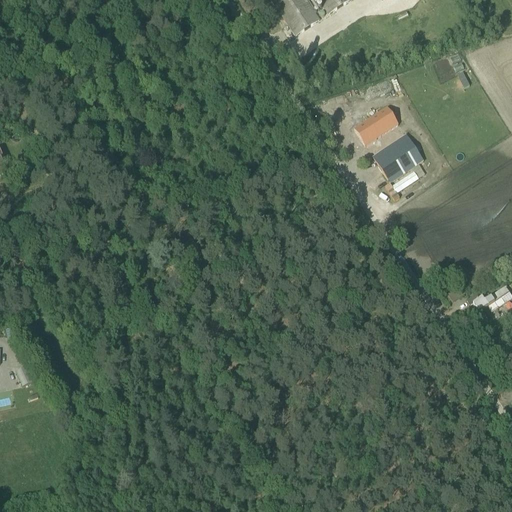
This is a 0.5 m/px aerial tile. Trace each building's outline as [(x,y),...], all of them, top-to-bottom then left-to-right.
[(270,0),(295,38),(319,22),(303,0),(316,0),(326,16),(348,0),(270,0)] [(421,81),(396,97),(396,98),(429,151),(431,150),(446,141),(447,141),(454,136),(452,128),(440,108),(441,115),(433,102),(418,106),(426,101),(421,81)] [(365,148),(397,127),(387,111),(354,132),(365,148)] [(390,186),(424,164),(406,137),(372,159),(390,186)] [(0,179),(9,176),(0,152),(0,179)] [(452,304),(464,296),(459,287),(446,295),(452,304)] [(491,315),(511,300),(511,299),(505,289),(485,303),(485,302),(484,303),(482,299),(477,302),(474,298),(466,302),(470,307),(473,305),(479,315),(487,309),(491,315)] [(24,319),(28,326),(35,322),(31,316),(24,319)] [(22,388),(37,381),(30,367),(15,373),(22,388)]
